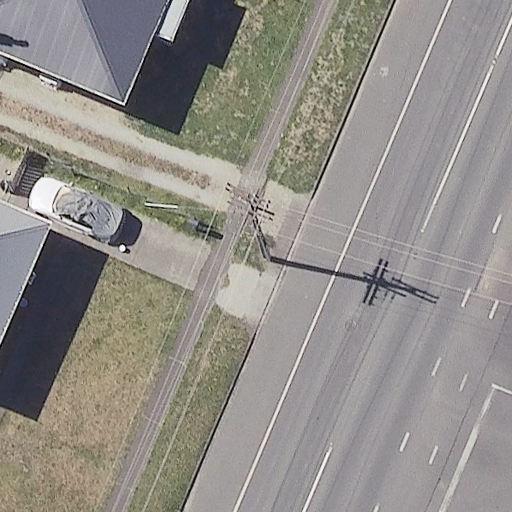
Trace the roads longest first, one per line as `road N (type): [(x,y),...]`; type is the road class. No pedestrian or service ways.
road 1 (secondary): [(511,7),(372,337)]
road 2 (secondary): [(372,337),(304,511)]
road 3 (residential): [(372,337),(511,393)]
